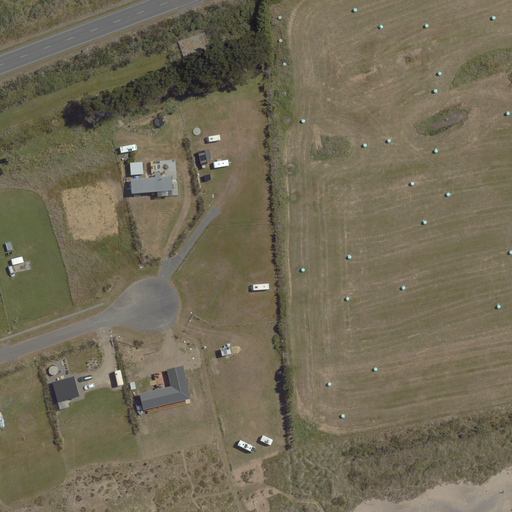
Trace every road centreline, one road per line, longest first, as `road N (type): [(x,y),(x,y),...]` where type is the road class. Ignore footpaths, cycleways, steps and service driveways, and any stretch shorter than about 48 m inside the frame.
road 1 (primary): [(179,0),(0,68)]
road 2 (residential): [(149,304),(0,356)]
